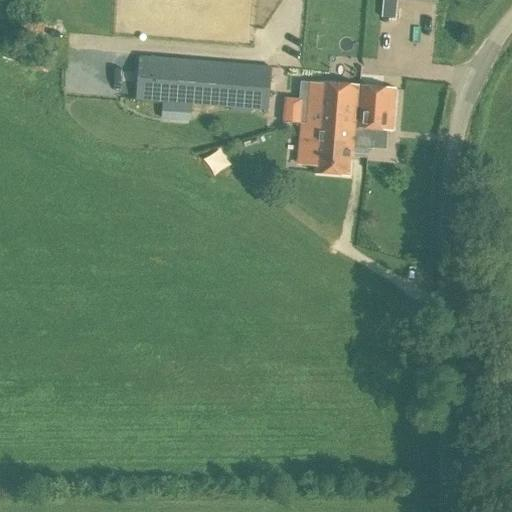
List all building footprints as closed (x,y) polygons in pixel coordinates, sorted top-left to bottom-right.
[(398,0),(396,0),(383,0),(382,18),(396,19),(398,0)] [(266,54),(343,52),(342,7),(265,9),(266,54)] [(268,112),(271,66),(147,56),(143,102),(177,105),(192,106),(268,112)] [(284,101),(283,122),(300,124),(298,146),(308,147),(307,166),(313,167),(312,174),(345,176),(347,149),(353,149),(354,129),(389,131),(392,89),(313,83),(311,104),(299,103),(299,102),(284,101)] [(177,112),(184,120),(191,121),(192,106),(177,105),(177,112)]
